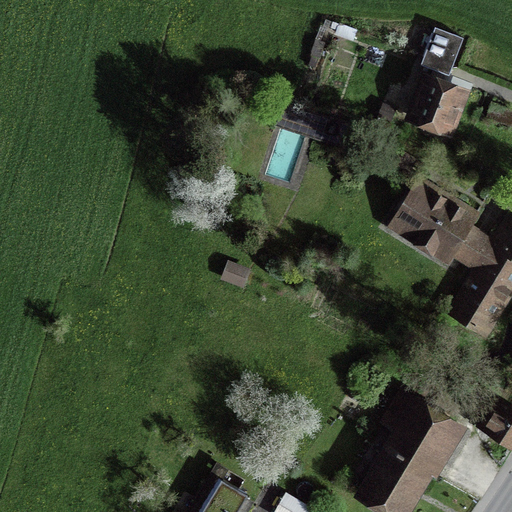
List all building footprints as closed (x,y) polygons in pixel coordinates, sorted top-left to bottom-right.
[(462,93),(444,86),(462,39),(433,29),(419,66),(431,71),(428,80),(409,73),(394,111),(429,125),(427,129),(445,136),(462,93)] [(281,103),(276,118),(328,135),(333,120),(281,103)] [(511,120),(511,112),(490,105),(485,118),(510,127),(511,120)] [(391,163),(407,173),(414,161),(398,151),(391,163)] [(452,203),(417,181),(389,226),(446,261),(451,253),(476,269),(449,314),(483,334),(511,286),(511,219),(508,217),(492,244),(467,228),(474,216),(464,210),(465,208),(453,201),(452,203)] [(245,272),(228,266),(223,278),(240,284),(245,272)] [(400,391),(390,407),(407,417),(361,494),(391,511),(401,511),(455,423),(400,391)] [(511,410),(494,399),(478,425),(511,446),(511,444),(511,410)] [(245,511),(250,503),(243,499),(245,495),(220,479),(200,511),(245,511)] [(295,511),(306,511),(309,508),(300,503),(295,511)]
